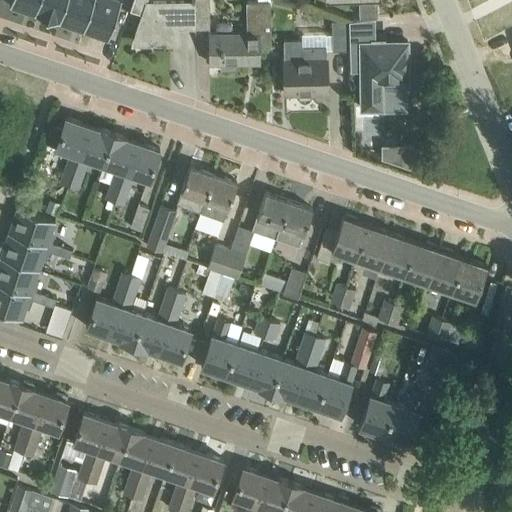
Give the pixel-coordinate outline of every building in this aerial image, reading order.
[(39,0),(11,0),(10,4),(11,5),(12,4),(35,12),(35,13),(39,0)] [(39,0),(35,13),(46,16),(45,19),(57,23),(58,20),(59,21),(66,0),(39,0)] [(66,0),(59,21),(60,21),(83,28),(83,29),(84,29),(93,0),(66,0)] [(93,0),(84,29),(85,29),(108,37),(109,38),(121,0),(93,0)] [(196,27),(195,0),(133,0),(131,8),(142,12),(135,33),(137,34),(137,41),(154,41),(154,42),(162,42),(162,43),(166,43),(166,42),(180,42),(179,27),(196,27)] [(209,0),(195,0),(196,27),(210,27),(209,0)] [(272,48),(271,0),(248,0),(248,31),(209,31),(210,61),(221,61),(222,67),(236,67),(239,61),(260,60),(260,48),(272,48)] [(359,0),(360,15),(378,14),(377,0),(359,0)] [(350,40),(376,39),(375,16),(349,18),(350,40)] [(333,47),(350,46),(350,40),(349,18),(331,19),(333,47)] [(302,36),(284,37),(285,91),(327,90),(326,45),(302,45),(302,36)] [(382,39),(376,39),(350,40),(350,46),(350,48),(351,68),(361,68),(362,106),(383,106),(382,79),(408,79),(408,39),(384,39),(384,38),(382,38),(382,39)] [(437,83),(422,89),(429,108),(444,102),(437,83)] [(72,151),(80,153),(91,123),(66,114),(56,145),(72,151)] [(90,157),(103,161),(110,141),(113,130),(100,125),(100,126),(91,123),(80,153),(90,157)] [(132,148),(136,138),(126,134),(113,130),(110,141),(103,161),(125,169),(132,148)] [(149,177),(160,146),(136,138),(132,148),(125,169),(149,177)] [(398,162),(414,168),(415,168),(415,157),(415,150),(414,150),(398,150),(398,162)] [(189,205),(201,209),(214,171),(190,163),(177,201),(189,205)] [(75,167),(67,164),(61,181),(70,184),(75,167)] [(75,167),(70,184),(79,188),(85,171),(75,167)] [(214,171),(201,209),(212,213),(224,218),(237,179),(214,171)] [(120,183),(112,180),(106,196),(115,199),(120,183)] [(120,183),(115,199),(123,202),(129,187),(120,183)] [(266,189),(262,199),(253,227),(277,235),(286,207),(289,198),(266,189)] [(62,201),(49,197),(45,210),(57,215),(62,201)] [(289,198),(286,207),(277,235),(300,243),(313,206),(289,198)] [(139,202),(131,225),(142,229),(150,206),(139,202)] [(177,208),(162,203),(147,244),(162,249),(177,208)] [(56,218),(17,205),(17,206),(17,207),(9,230),(51,244),(49,249),(60,252),(62,244),(52,240),(55,231),(52,230),(55,219),(56,220),(56,218)] [(334,248),(356,256),(364,231),(368,222),(356,218),(357,215),(346,211),(345,214),(343,213),(337,230),(326,226),(316,255),(330,260),(334,248)] [(364,231),(356,256),(380,264),(388,240),(391,230),(368,222),(364,231)] [(51,244),(9,230),(6,241),(3,240),(0,248),(0,251),(2,252),(1,255),(39,268),(43,257),(46,258),(49,249),(51,244)] [(388,240),(380,264),(404,272),(412,248),(415,238),(391,230),(388,240)] [(404,272),(428,280),(439,246),(437,245),(438,242),(426,239),(425,242),(415,238),(412,248),(404,272)] [(222,270),(230,246),(217,242),(216,245),(209,265),(211,266),(222,270)] [(73,248),(62,244),(60,252),(70,256),(73,248)] [(428,280),(451,288),(463,254),(452,251),(453,248),(442,244),(440,247),(439,246),(428,280)] [(230,246),(222,270),(235,274),(237,275),(246,252),(230,246)] [(463,254),(451,288),(475,296),(487,262),(485,261),(485,262),(463,254)] [(39,268),(1,255),(0,257),(0,281),(34,293),(33,297),(43,301),(46,293),(35,289),(39,280),(35,279),(39,268)] [(211,266),(209,265),(199,262),(196,271),(208,275),(211,266)] [(292,265),(283,291),(298,296),(307,270),(292,265)] [(95,266),(88,286),(100,289),(106,270),(95,266)] [(214,294),(222,270),(211,266),(208,275),(203,289),(214,294)] [(117,285),(126,288),(131,272),(123,269),(117,285)] [(235,274),(222,270),(214,294),(226,298),(235,274)] [(260,283),(271,287),(276,274),(265,270),(260,283)] [(126,288),(135,291),(140,275),(131,272),(126,288)] [(331,299),(340,302),(346,283),(337,280),(331,299)] [(34,293),(0,281),(0,312),(0,313),(1,310),(23,317),(23,316),(26,305),(30,306),(33,297),(34,293)] [(346,283),(340,302),(349,305),(356,286),(346,283)] [(167,284),(162,299),(172,302),(177,287),(167,284)] [(187,291),(177,287),(172,302),(182,306),(187,291)] [(57,296),(46,293),(43,301),(54,304),(57,296)] [(87,325),(111,333),(121,302),(97,294),(87,325)] [(388,318),(395,299),(385,296),(379,315),(388,318)] [(404,303),(395,299),(388,318),(398,322),(404,303)] [(55,302),(54,304),(52,312),(66,317),(70,306),(55,302)] [(119,336),(133,341),(134,340),(137,330),(144,311),(129,306),(121,302),(111,333),(119,336)] [(177,321),(182,306),(172,302),(167,318),(157,347),(181,355),(189,326),(177,321)] [(156,315),(144,311),(137,330),(134,340),(138,341),(136,346),(146,350),(148,344),(157,347),(167,318),(156,315)] [(433,313),(426,332),(436,335),(442,316),(433,313)] [(265,333),(270,317),(259,314),(254,329),(265,333)] [(202,364),(226,372),(230,362),(237,340),(225,336),(231,320),(218,316),(213,332),(213,331),(202,364)] [(452,319),(442,316),(436,335),(445,338),(452,319)] [(281,321),(270,317),(265,333),(276,336),(281,321)] [(376,329),(363,325),(356,346),(369,350),(376,329)] [(284,392),(294,395),(315,333),(305,329),(295,360),(282,355),(271,388),(284,392)] [(315,333),(294,395),(317,403),(328,371),(316,367),(326,337),(315,333)] [(230,362),(226,372),(249,380),(252,369),(260,348),(237,340),(230,362)] [(434,343),(426,366),(445,373),(453,349),(434,343)] [(381,371),(389,349),(377,345),(369,367),(381,371)] [(258,384),(271,388),(282,355),(260,348),(252,369),(249,380),(259,383),(258,384)] [(317,403),(341,411),(352,379),(352,378),(357,363),(333,355),(328,371),(317,403)] [(0,406),(12,411),(22,381),(9,377),(0,374),(0,406)] [(383,432),(384,432),(388,422),(395,400),(384,396),(389,380),(377,376),(372,392),(371,392),(360,424),(374,429),(373,432),(382,435),(383,432)] [(14,447),(23,450),(44,389),(34,386),(34,385),(33,385),(34,382),(24,379),(23,382),(22,381),(12,411),(25,415),(14,447)] [(388,422),(384,432),(409,441),(420,408),(419,408),(425,392),(413,388),(407,404),(395,400),(388,422)] [(23,450),(33,453),(43,423),(58,428),(69,397),(65,396),(66,393),(57,390),(56,393),(44,389),(23,450)] [(108,417),(84,409),(74,440),(88,445),(78,474),(87,478),(108,417)] [(87,478),(97,481),(108,449),(121,454),(131,425),(118,420),(118,421),(108,417),(87,478)] [(131,425),(121,454),(143,462),(153,433),(143,429),(131,425)] [(166,469),(176,441),(153,433),(143,462),(166,469)] [(176,441),(166,469),(189,477),(199,448),(176,440),(176,441)] [(0,462),(8,465),(12,452),(0,447),(0,462)] [(189,477),(183,492),(184,493),(178,509),(186,511),(187,511),(197,482),(213,487),(223,456),(199,448),(189,477)] [(254,511),(268,472),(244,463),(233,494),(249,499),(244,511),(254,511)] [(263,511),(267,504),(281,509),(291,479),(278,475),(268,472),(254,511),(263,511)] [(123,490),(133,493),(138,477),(129,473),(123,490)] [(133,493),(142,496),(147,480),(138,477),(133,493)] [(281,509),(289,511),(305,511),(310,497),(314,487),(304,483),(291,479),(281,509)] [(47,511),(54,495),(19,483),(10,510),(15,511),(24,511),(27,504),(39,508),(37,511),(47,511)] [(314,487),(310,497),(305,511),(330,511),(333,505),(336,495),(314,487)] [(168,506),(178,509),(184,493),(183,492),(173,489),(168,506)] [(338,495),(336,495),(333,505),(330,511),(355,511),(359,502),(348,498),(349,495),(339,492),(338,495)] [(86,511),(88,506),(73,501),(70,511),(86,511)] [(370,506),(359,502),(355,511),(382,511),(383,510),(380,509),(381,506),(371,503),(370,506)]
